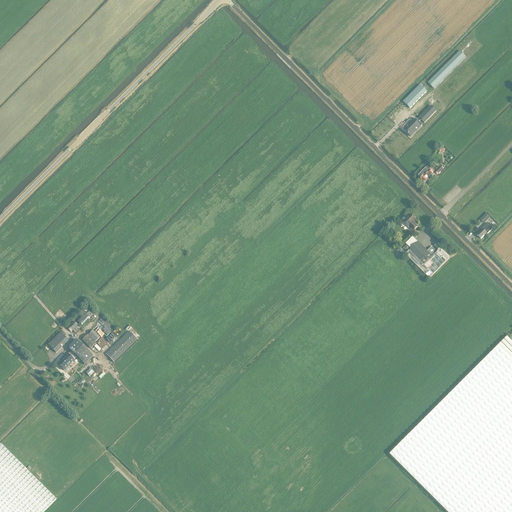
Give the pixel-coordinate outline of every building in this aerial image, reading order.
[(428,83),(434,89),(466,57),(460,52),(428,83)] [(420,85),(403,102),(407,106),(410,109),(427,92),(424,89),(420,85)] [(431,106),(419,118),(421,120),(424,123),(436,111),(431,106)] [(408,126),(404,130),(411,137),(422,125),(419,122),(421,120),(419,118),(417,120),(415,118),(412,122),(410,120),(406,124),(408,126)] [(384,125),(375,134),(380,139),(383,136),(381,134),(387,129),(384,125)] [(425,183),(428,180),(428,179),(428,178),(433,173),(434,171),(431,168),(429,170),(424,175),(421,172),(418,175),(421,179),(420,179),(425,183)] [(485,222),(489,219),(490,218),(486,214),(482,219),(480,220),(484,223),(485,222)] [(414,217),(413,217),(411,215),(403,223),(409,229),(409,228),(413,232),(418,227),(414,223),(416,221),(415,220),(416,219),(416,218),(414,217)] [(482,231),(477,236),(481,239),(486,234),(487,235),(493,229),(488,223),(482,229),(483,230),(482,231)] [(432,247),(427,252),(413,237),(406,244),(407,245),(403,249),(408,253),(411,250),(425,264),(437,252),(432,247)] [(411,250),(408,253),(405,255),(428,279),(431,277),(450,258),(441,248),(437,252),(425,264),(411,250)] [(85,315),(85,314),(81,311),(77,315),(81,318),(77,322),(81,326),(88,319),(92,323),(96,318),(89,311),(85,315)] [(95,326),(106,337),(115,329),(103,317),(95,326)] [(67,328),(70,332),(78,326),(74,322),(67,328)] [(88,335),(95,342),(100,337),(93,330),(88,335)] [(129,331),(112,348),(106,354),(113,362),(137,339),(129,331)] [(48,345),(56,353),(68,340),(60,332),(48,345)] [(82,340),(90,349),(96,343),(88,335),(82,340)] [(511,341),(507,337),(498,346),(511,359),(511,341)] [(70,352),(77,358),(84,365),(93,356),(76,340),(67,348),(70,352)] [(430,495),(511,412),(511,359),(498,346),(424,420),(407,437),(390,455),(430,495)] [(76,359),(69,353),(57,364),(64,371),(76,359)] [(90,369),(85,373),(89,377),(94,373),(90,369)] [(72,375),(70,373),(69,375),(66,372),(62,375),(67,380),(72,375)] [(511,511),(511,412),(430,495),(446,511),(511,511)] [(0,511),(43,511),(56,500),(1,445),(0,445),(0,511)]
